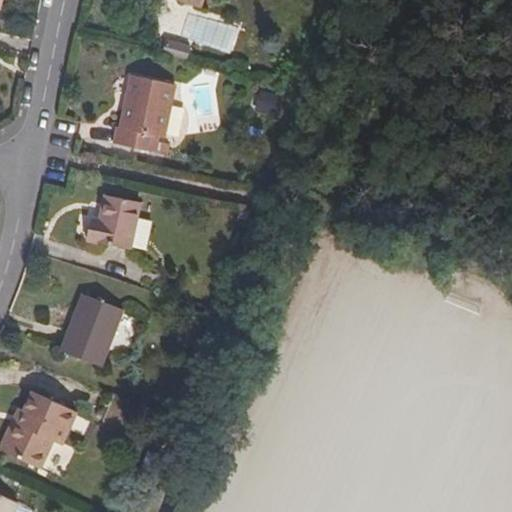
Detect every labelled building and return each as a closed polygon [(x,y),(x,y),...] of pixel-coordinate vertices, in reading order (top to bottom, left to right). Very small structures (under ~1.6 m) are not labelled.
[(189,57),(192,47),(165,39),(162,49),(189,57)] [(170,127),(178,75),(128,63),(123,87),(131,88),(126,117),(119,116),(115,116),(112,133),(155,140),(158,125),(170,127)] [(126,117),(131,88),(123,87),(119,116),(126,117)] [(133,237),(141,191),(105,184),(100,208),(89,206),(85,228),(133,237)] [(108,358),(128,295),(82,281),(63,345),(108,358)] [(44,466),(63,430),(70,433),(86,403),(42,379),(29,405),(19,422),(15,420),(4,444),(44,466)] [(19,422),(29,405),(23,402),(15,420),(19,422)] [(0,511),(14,511),(20,501),(0,490),(0,511)]
